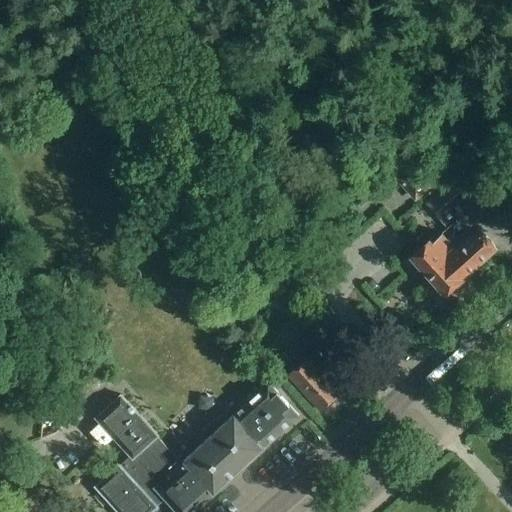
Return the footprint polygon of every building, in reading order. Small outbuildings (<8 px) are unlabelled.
[(395,173),(401,179),(419,199),(444,175),(426,156),(410,171),(404,165),(395,173)] [(448,228),(431,243),(429,241),(413,256),(445,292),(462,278),(460,275),(493,245),(478,228),(471,234),(467,229),(482,216),(460,192),(435,214),(448,228)] [(322,302),(311,311),(321,323),(323,320),(324,321),(333,312),(329,307),(328,307),(322,302)] [(321,411),(340,394),(324,376),(332,370),(316,352),(336,335),(324,321),(323,320),(321,323),(302,341),(307,346),(290,361),(282,352),(274,359),(321,411)] [(93,486),(95,487),(116,511),(152,511),(159,507),(157,505),(164,499),(176,511),(191,511),(299,416),(299,415),(267,379),(244,399),(246,402),(234,413),(182,460),(180,463),(157,438),(159,436),(121,393),(116,398),(107,406),(94,417),(96,419),(129,456),(128,457),(121,464),(119,462),(93,486)]
